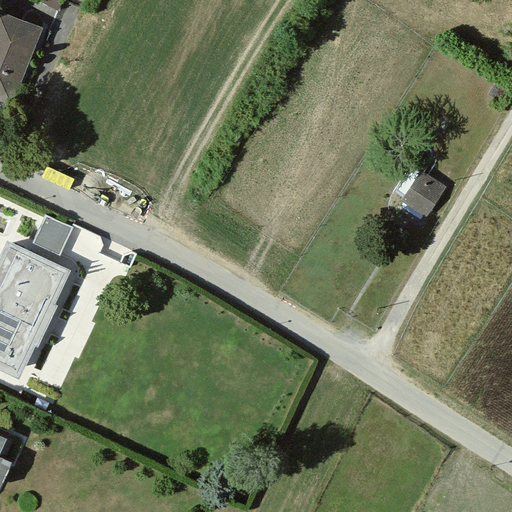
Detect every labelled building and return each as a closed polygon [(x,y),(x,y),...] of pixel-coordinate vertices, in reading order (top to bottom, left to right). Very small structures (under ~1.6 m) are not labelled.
[(0,97),(11,101),(41,23),(0,7),(0,97)] [(446,184),(421,167),(400,197),(426,215),(446,184)] [(41,236),(65,246),(75,219),(51,210),(41,236)] [(0,248),(0,370),(20,380),(75,264),(8,232),(0,248)] [(0,480),(11,456),(6,454),(14,436),(0,429),(0,480)]
